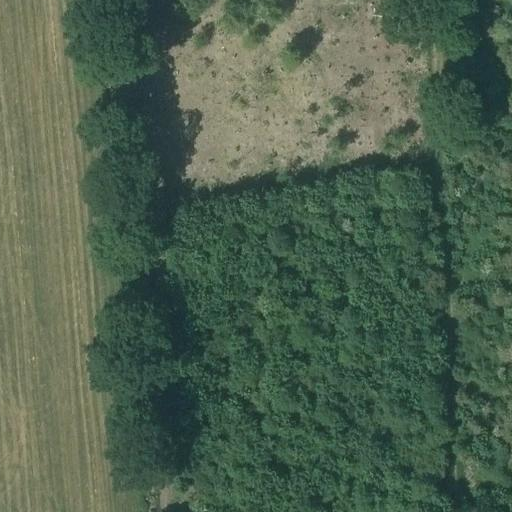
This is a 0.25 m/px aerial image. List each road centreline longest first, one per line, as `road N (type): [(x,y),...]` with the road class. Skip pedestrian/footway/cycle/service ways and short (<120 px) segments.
road 1 (track): [(133,0),(159,201),(166,511)]
road 2 (track): [(449,511),(426,0)]
road 3 (track): [(159,201),(316,182),(365,165),(433,171)]
